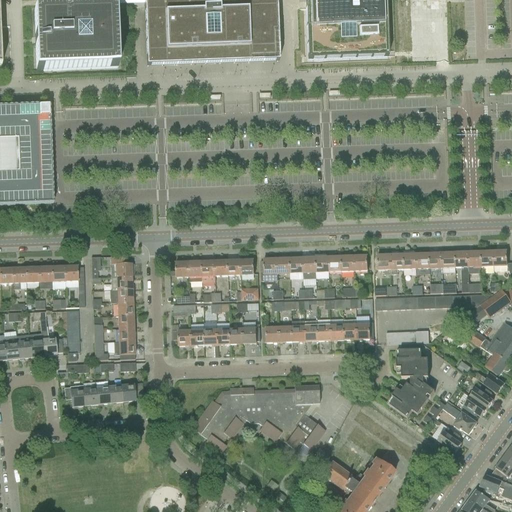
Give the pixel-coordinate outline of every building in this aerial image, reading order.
[(86,0),(87,9),(34,11),(36,72),(117,69),(115,8),(115,4),(143,3),(145,31),(146,68),(278,63),(275,0),(298,0),(299,4),(305,4),(307,62),(388,59),(385,0),(86,0)] [(31,108),(0,108),(0,208),(52,207),(49,118),(39,118),(38,107),(31,108)] [(38,107),(39,118),(49,118),(48,107),(38,107)] [(511,284),(511,264),(507,265),(506,252),(493,253),(494,274),(509,273),(511,284)] [(397,272),(404,271),(403,253),(397,253),(395,254),(395,256),(390,256),(391,276),(397,276),(397,272)] [(416,271),(417,271),(416,255),(410,256),(410,254),(409,253),(403,253),(404,271),(416,271)] [(468,275),(481,274),(480,253),(468,254),(468,275)] [(481,274),(494,274),(493,253),(480,253),(481,274)] [(442,270),(455,269),(455,254),(442,255),(442,270)] [(469,295),(469,286),(468,275),(468,254),(455,254),(455,269),(461,269),(461,272),(461,295),(469,295)] [(429,255),(416,255),(417,271),(416,271),(416,277),(429,276),(429,270),(429,255)] [(429,270),(442,270),(442,255),(429,255),(429,270)] [(308,260),(302,260),(303,275),(303,281),(315,281),(316,281),(316,275),(315,256),(308,257),(308,260)] [(320,256),(315,256),(316,275),(329,274),(328,259),(320,259),(320,256)] [(384,276),(391,276),(390,256),(377,257),(377,272),(384,272),(384,276)] [(302,260),(296,260),(296,257),(289,258),(289,260),(290,276),(303,275),(302,260)] [(132,279),(131,272),(133,272),(133,266),(131,266),(125,266),(125,258),(110,259),(111,267),(116,267),(116,279),(132,279)] [(354,258),(341,259),(342,274),(354,274),(354,258)] [(367,258),(354,258),(354,274),(368,273),(367,258)] [(341,259),(328,259),(329,274),(342,274),(341,259)] [(202,261),(202,264),(202,284),(202,285),(215,285),(215,279),(215,263),(209,263),(209,260),(202,261)] [(289,260),(277,261),(277,276),(290,276),(289,260)] [(263,272),(261,272),(261,283),(277,283),(277,276),(277,261),(263,261),(263,272)] [(240,262),(227,263),(228,278),(241,278),(240,262)] [(254,262),(240,262),(241,278),(254,277),(254,262)] [(227,263),(215,263),(215,279),(228,278),(227,263)] [(176,280),(189,279),(189,264),(176,265),(176,280)] [(190,285),(202,284),(202,264),(189,264),(189,279),(190,285)] [(51,284),(64,284),(64,268),(51,269),(51,284)] [(77,268),(64,268),(64,284),(77,283),(78,288),(78,297),(78,310),(84,309),(83,269),(77,270),(77,268)] [(26,285),(39,285),(38,269),(25,270),(26,285)] [(51,269),(38,269),(39,285),(51,284),(51,269)] [(0,286),(13,286),(12,270),(0,270),(0,286)] [(20,285),(26,285),(25,270),(12,270),(13,286),(13,291),(20,291),(20,285)] [(116,279),(111,280),(111,284),(113,285),(111,286),(111,293),(112,293),(132,292),(132,279),(116,279)] [(481,285),(469,286),(469,295),(481,294),(481,285)] [(443,287),(430,287),(430,296),(443,296),(443,287)] [(511,304),(511,302),(511,293),(507,288),(502,292),(511,304)] [(253,302),(258,302),(258,290),(247,291),(247,294),(241,294),(242,303),(253,302)] [(355,290),(342,290),(343,299),(355,299),(355,290)] [(312,291),(304,292),(304,300),(312,300),(312,291)] [(490,320),(511,304),(502,292),(502,291),(500,292),(499,294),(495,296),(480,308),(487,316),(490,320)] [(111,293),(109,293),(110,306),(117,305),(133,305),(132,292),(112,293),(111,293)] [(495,296),(477,297),(478,309),(480,308),(495,296)] [(60,310),(60,302),(52,302),(52,311),(60,310)] [(343,302),(330,302),(330,311),(343,310),(343,302)] [(117,305),(118,318),(133,318),(133,305),(117,305)] [(173,314),(172,314),(172,318),(191,318),(190,316),(190,307),(173,308),(173,314)] [(478,309),(457,325),(464,333),(487,316),(480,308),(478,309)] [(118,318),(118,331),(134,331),(133,318),(118,318)] [(45,322),(39,322),(41,335),(41,342),(43,358),(56,357),(56,355),(55,347),(54,342),(54,340),(47,341),(45,322)] [(318,322),(305,323),(305,344),(318,344),(318,328),(318,322)] [(292,323),(292,329),(293,344),(305,344),(305,323),(292,323)] [(257,343),(260,343),(259,330),(256,330),(256,324),(243,325),(243,331),(243,346),(257,346),(257,343)] [(471,330),(464,339),(492,358),(485,368),(498,379),(504,372),(506,373),(508,373),(510,369),(510,367),(508,366),(511,360),(511,330),(508,327),(504,325),(490,343),(471,330)] [(344,327),(331,328),(331,343),(344,343),(344,327)] [(356,327),(344,327),(344,343),(357,342),(356,327)] [(370,327),(356,327),(357,342),(370,342),(370,327)] [(331,328),(318,328),(318,344),(331,343),(331,328)] [(286,329),(279,330),(280,345),(293,344),(292,329),(286,329)] [(280,345),(279,330),(266,330),(266,345),(280,345)] [(118,331),(119,344),(134,343),(134,331),(118,331)] [(230,331),(217,332),(218,347),(230,347),(230,331)] [(243,331),(230,331),(230,347),(243,346),(243,331)] [(204,332),(191,333),(192,348),(205,348),(204,332)] [(217,332),(204,332),(205,348),(218,347),(217,332)] [(192,348),(191,333),(172,333),(173,343),(178,343),(179,349),(192,348)] [(41,335),(28,337),(29,343),(31,360),(43,358),(41,342),(41,335)] [(28,337),(15,338),(18,361),(31,360),(29,343),(28,337)] [(15,338),(3,339),(5,363),(18,361),(15,338)] [(119,344),(113,344),(114,358),(119,357),(120,357),(123,357),(123,362),(135,362),(134,357),(134,343),(119,344)] [(101,345),(94,345),(94,363),(107,363),(107,362),(107,356),(101,356),(101,345)] [(400,387),(387,406),(407,420),(412,413),(417,417),(434,394),(427,388),(427,380),(428,380),(427,361),(421,361),(421,352),(396,353),(396,376),(401,376),(401,380),(410,380),(410,389),(407,386),(404,390),(400,387)] [(76,356),(67,356),(68,364),(76,364),(76,356)] [(461,363),(457,370),(465,376),(470,369),(461,363)] [(135,365),(120,366),(120,375),(135,374),(135,365)] [(81,375),(81,367),(65,367),(65,374),(75,374),(75,375),(81,375)] [(478,375),(474,379),(497,396),(504,386),(490,376),(489,376),(490,377),(487,381),(478,375)] [(107,383),(94,385),(95,390),(96,407),(109,406),(107,389),(107,383)] [(82,386),(82,392),(84,409),(96,407),(95,390),(94,385),(82,386)] [(132,387),(120,388),(121,405),(134,404),(134,401),(142,400),(141,386),(132,387)] [(478,386),(469,399),(487,411),(493,403),(488,399),(491,395),(478,386)] [(70,390),(63,390),(64,402),(70,402),(71,410),(84,409),(82,392),(82,388),(70,389),(70,390)] [(120,388),(107,389),(109,406),(121,405),(120,388)] [(204,446),(220,457),(226,449),(222,446),(228,439),(231,442),(243,426),(239,423),(241,419),(250,426),(258,426),(262,428),(259,432),(275,444),(278,440),(294,452),(299,444),(311,452),(325,433),(304,417),(311,407),(319,407),(319,388),(294,389),(294,392),(246,394),(246,391),(229,391),(230,394),(222,395),(214,405),(212,403),(192,431),(207,442),(204,446)] [(469,399),(460,412),(473,421),(476,416),(481,419),(487,411),(469,399)] [(425,434),(425,433),(426,433),(428,429),(442,411),(458,421),(453,427),(461,433),(462,432),(468,436),(476,425),(447,405),(445,407),(438,402),(436,405),(440,408),(438,411),(433,408),(429,413),(434,417),(431,420),(427,417),(423,422),(427,425),(424,429),(420,426),(418,428),(425,434)] [(432,438),(437,442),(447,429),(441,425),(439,427),(432,438)] [(447,429),(437,442),(455,455),(461,446),(456,443),(459,438),(447,429)] [(511,455),(508,452),(501,461),(511,468),(511,455)] [(317,460),(313,467),(318,469),(322,462),(317,460)] [(495,471),(489,479),(507,486),(510,487),(511,484),(511,475),(511,468),(501,461),(495,470),(495,471)] [(337,511),(336,511),(366,511),(393,475),(374,462),(370,466),(372,467),(368,473),(366,472),(362,478),(359,476),(355,481),(331,464),(322,477),(345,494),(340,501),(344,503),(339,509),(341,510),(339,511),(337,511)] [(487,478),(479,489),(497,496),(499,490),(510,494),(511,487),(510,487),(507,486),(489,479),(487,478)] [(476,493),(469,502),(484,511),(494,511),(486,506),(489,501),(485,498),(476,493)] [(278,494),(275,498),(282,502),(285,499),(278,494)] [(464,510),(462,511),(484,511),(469,502),(464,510)]
